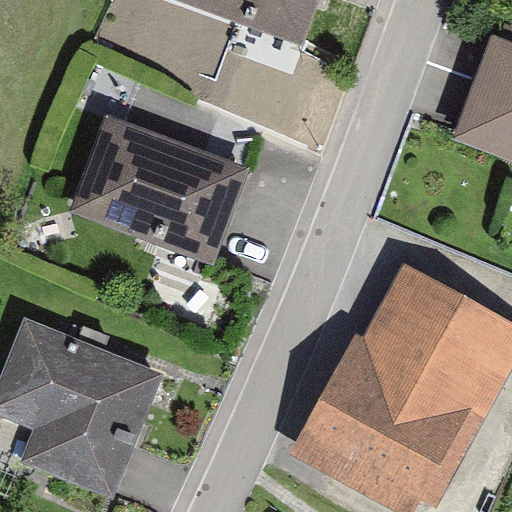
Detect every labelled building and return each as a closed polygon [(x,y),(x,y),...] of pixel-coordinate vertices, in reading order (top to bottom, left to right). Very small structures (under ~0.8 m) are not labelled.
[(319,0),(182,0),(305,43),(319,0)] [(511,37),(491,30),(453,136),(511,157),(511,37)] [(252,164),(108,111),(71,209),(215,263),(252,164)] [(511,376),(511,318),(407,261),(365,336),(357,332),(292,451),(404,511),(413,511),(421,498),(440,508),(511,376)] [(167,369),(27,315),(0,383),(0,413),(35,428),(22,460),(117,498),(167,369)]
